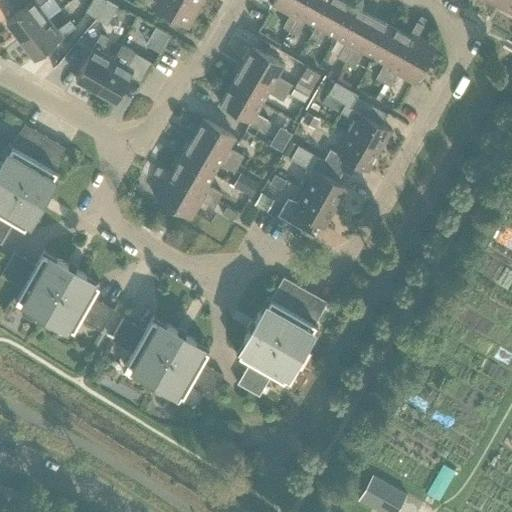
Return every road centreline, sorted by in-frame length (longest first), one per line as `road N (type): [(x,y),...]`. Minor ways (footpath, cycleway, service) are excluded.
road 1 (residential): [(127,148),(102,195),(112,224),(184,266),(215,270),(283,254),(308,268),(349,257),(469,40),(406,0)]
road 2 (residential): [(127,148),(177,77),(220,42),(240,0)]
road 3 (residential): [(127,148),(0,74)]
road 4 (secondary): [(125,511),(0,452)]
